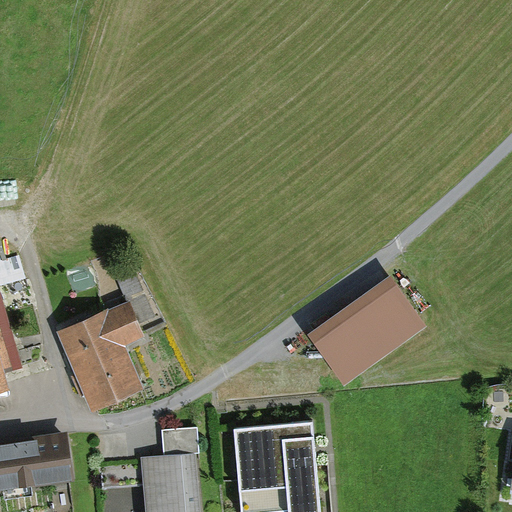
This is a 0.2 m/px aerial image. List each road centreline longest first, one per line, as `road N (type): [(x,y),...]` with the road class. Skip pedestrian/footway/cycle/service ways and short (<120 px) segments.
road 1 (track): [(511,136),(453,198),(273,342),(168,403)]
road 2 (track): [(99,0),(26,238)]
